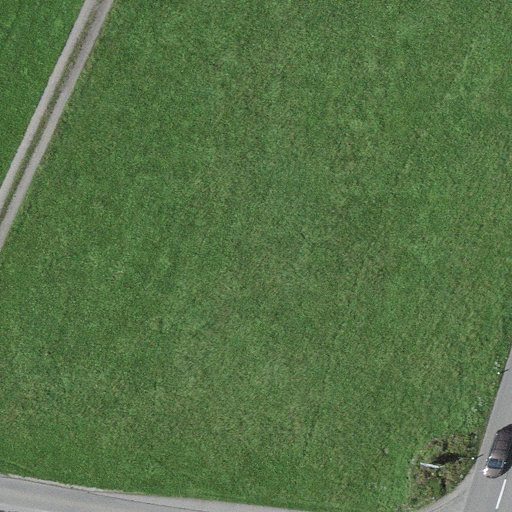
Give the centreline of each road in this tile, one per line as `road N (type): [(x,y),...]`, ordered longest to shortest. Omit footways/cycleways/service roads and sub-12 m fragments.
road 1 (track): [(0,268),(119,0)]
road 2 (residential): [(0,492),(121,511)]
